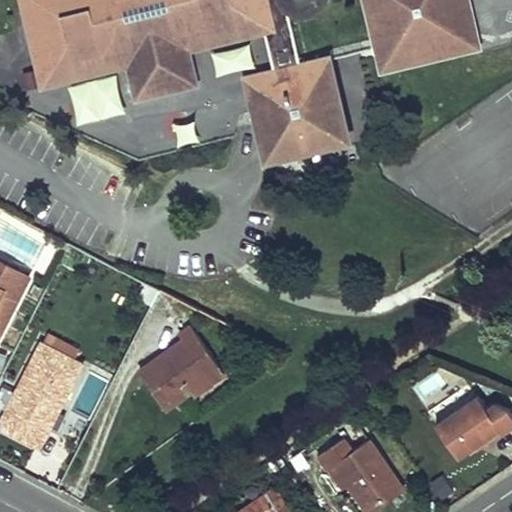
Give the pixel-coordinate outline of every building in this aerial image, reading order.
[(266,30),(262,0),(23,0),(45,83),(64,78),(62,72),(70,70),(67,63),(108,54),(109,61),(118,59),(120,65),(131,62),(140,95),(194,82),(186,49),(198,46),(197,40),(204,38),(203,32),(242,22),(244,28),(253,27),(254,32),(266,30)] [(262,0),(266,30),(276,71),(249,78),(269,158),(349,139),(329,59),(303,65),(289,10),(323,9),(328,0),(365,0),(370,15),(375,13),(378,25),(372,26),(383,69),(417,60),(415,55),(443,48),(444,54),(479,45),(469,3),(464,4),(463,0),(262,0)] [(370,15),(372,26),(378,25),(375,13),(370,15)] [(197,40),(198,46),(254,32),(253,27),(244,28),(242,22),(203,32),(204,38),(197,40)] [(417,60),(444,54),(443,48),(415,55),(417,60)] [(62,72),(64,78),(120,65),(118,59),(109,61),(108,54),(67,63),(70,70),(62,72)] [(180,145),(198,142),(194,123),(176,127),(180,145)] [(0,334),(30,277),(0,261),(0,334)] [(185,342),(141,372),(166,408),(191,390),(221,369),(192,327),(180,336),(185,342)] [(52,427),(83,365),(42,345),(0,425),(36,443),(46,424),(52,427)] [(225,375),(221,369),(191,390),(195,396),(225,375)] [(480,395),(429,430),(436,442),(432,445),(440,457),(444,454),(448,461),(458,454),(460,457),(486,440),(489,443),(511,427),(511,411),(510,410),(495,403),(489,408),(480,395)] [(46,424),(36,443),(42,446),(52,427),(46,424)] [(369,511),(404,488),(371,440),(354,452),(344,439),(320,455),(330,470),(337,465),(351,486),(369,511)] [(345,490),(351,486),(337,465),(330,470),(345,490)] [(279,511),(268,494),(240,511),(279,511)]
